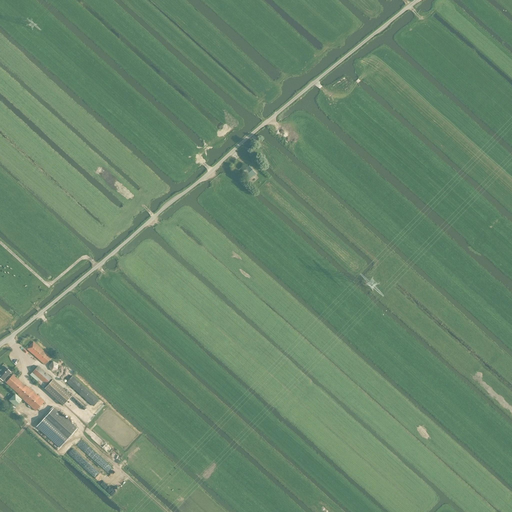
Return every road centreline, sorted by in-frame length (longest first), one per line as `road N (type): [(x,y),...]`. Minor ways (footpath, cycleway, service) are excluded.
road 1 (unclassified): [(0,345),(417,0)]
road 2 (track): [(96,266),(82,257),(47,285),(0,242)]
